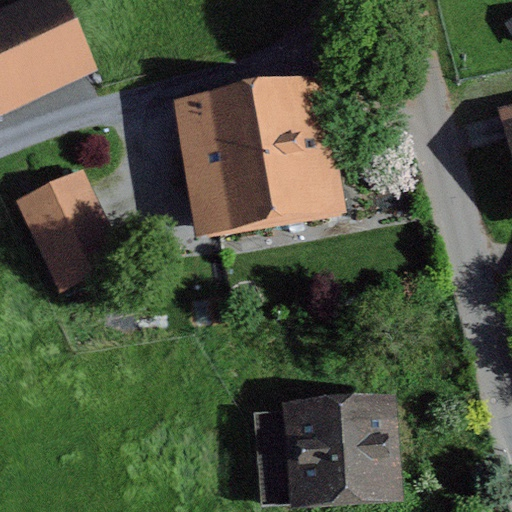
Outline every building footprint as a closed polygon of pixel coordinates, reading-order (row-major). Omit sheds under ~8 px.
[(49,2),(0,24),(0,103),(3,110),(83,73),(49,2)] [(237,229),(332,210),(308,94),(213,113),(237,229)] [(511,104),(496,109),(511,169),(511,104)] [(85,180),(16,212),(61,307),(130,276),(85,180)] [(385,418),(295,423),(299,496),(389,492),(385,418)]
